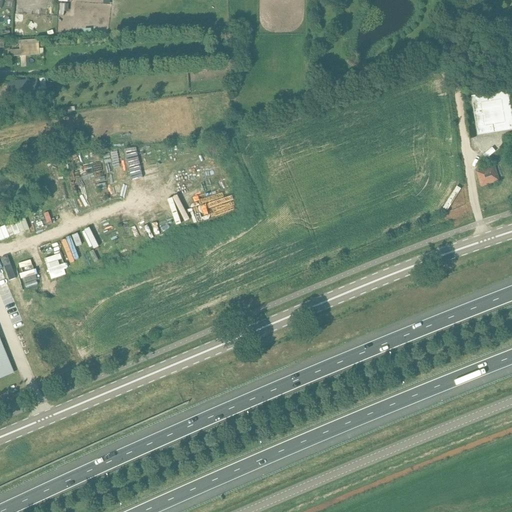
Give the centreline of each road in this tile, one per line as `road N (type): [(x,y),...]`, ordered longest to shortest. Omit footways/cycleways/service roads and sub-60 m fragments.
road 1 (motorway): [(511,292),(0,511)]
road 2 (tertiary): [(0,438),(483,243)]
road 3 (motorway): [(142,511),(511,356)]
road 4 (unclassified): [(245,511),(511,401)]
road 5 (track): [(467,150),(453,65),(460,37),(488,0)]
